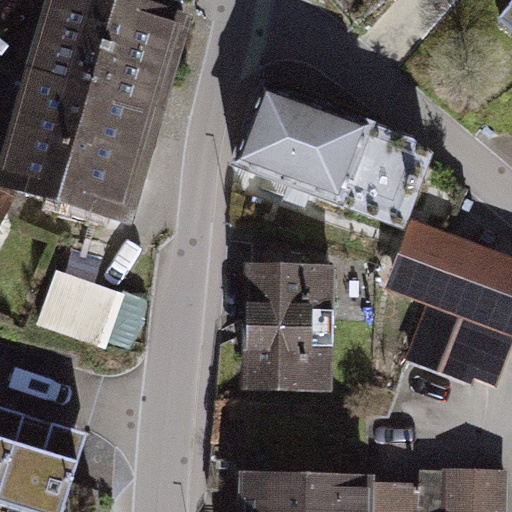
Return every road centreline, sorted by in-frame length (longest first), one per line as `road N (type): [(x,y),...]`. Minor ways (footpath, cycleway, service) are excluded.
road 1 (residential): [(166,511),(219,0)]
road 2 (residential): [(276,0),(325,55),(422,125),(511,219)]
